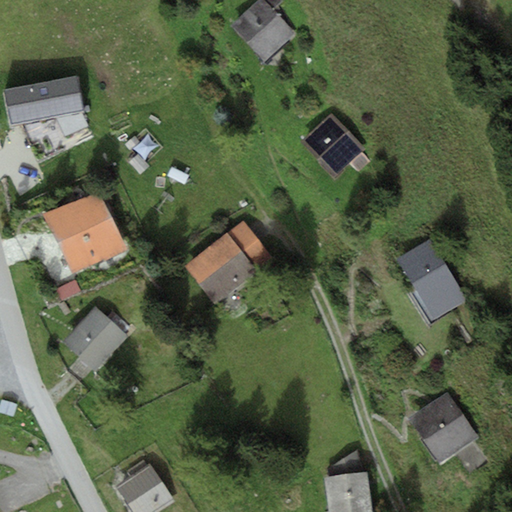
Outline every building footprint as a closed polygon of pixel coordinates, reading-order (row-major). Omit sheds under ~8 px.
[(296,34),(263,0),(261,0),(233,27),(266,62),(296,34)] [(77,74),(5,89),(12,124),(22,122),(84,109),(77,74)] [(84,109),(22,122),(40,159),(95,135),(84,109)] [(363,149),(332,115),(304,141),(335,175),(363,149)] [(98,192),(44,213),(73,273),(126,249),(98,192)] [(243,220),(227,233),(254,266),(270,253),(243,220)] [(227,233),(185,265),(215,303),(257,271),(254,266),(227,233)] [(428,239),(396,259),(433,318),(465,299),(428,239)] [(75,280),(55,289),(61,301),(81,292),(75,280)] [(95,306),(63,342),(95,370),(126,334),(95,306)] [(448,392),(409,418),(438,461),(477,435),(448,392)] [(327,477),(363,473),(357,449),(326,470),(327,477)] [(149,464),(115,486),(131,511),(156,511),(173,501),(149,464)] [(327,477),(325,478),(329,511),(372,511),(367,472),(363,473),(327,477)]
